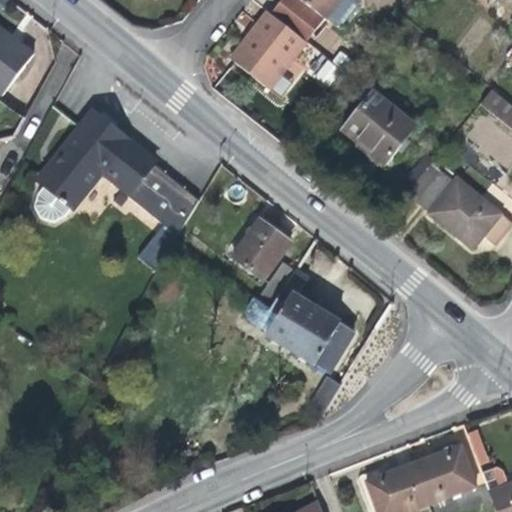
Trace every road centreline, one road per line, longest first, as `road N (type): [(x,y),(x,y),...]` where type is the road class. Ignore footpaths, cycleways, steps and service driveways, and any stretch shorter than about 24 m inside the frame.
road 1 (tertiary): [(162,81),(491,353)]
road 2 (secondary): [(491,353),(441,349),(417,360),(328,444)]
road 3 (secondary): [(328,444),(389,427),(471,389),(491,353)]
road 4 (secondary): [(172,511),(328,444)]
road 5 (tertiary): [(65,0),(162,81)]
